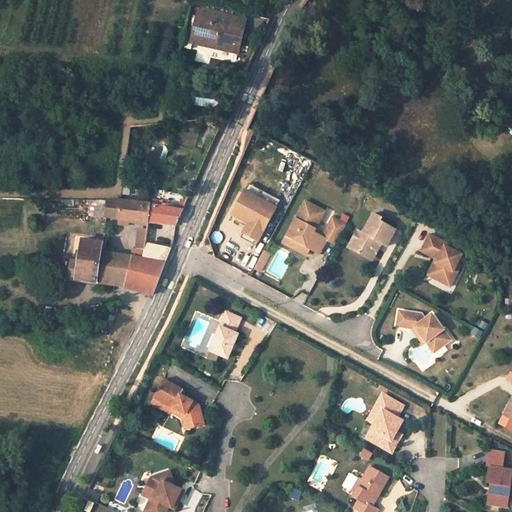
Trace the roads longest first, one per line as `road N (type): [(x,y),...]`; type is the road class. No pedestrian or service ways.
road 1 (residential): [(57,511),(181,250)]
road 2 (residential): [(181,250),(291,0)]
road 3 (residential): [(365,343),(181,250)]
